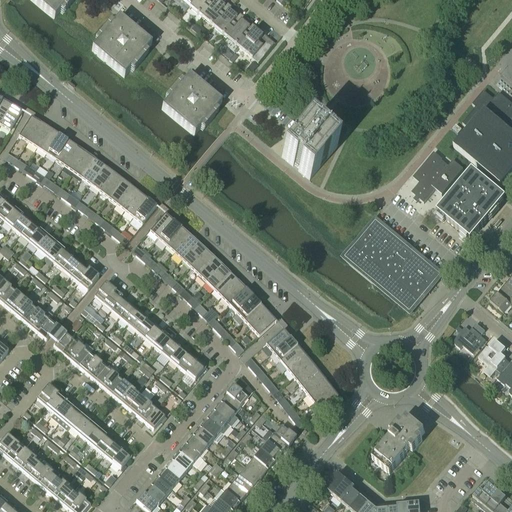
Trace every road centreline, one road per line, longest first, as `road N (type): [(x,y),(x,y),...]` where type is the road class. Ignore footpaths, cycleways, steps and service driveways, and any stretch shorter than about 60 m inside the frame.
road 1 (residential): [(316,308),(56,88)]
road 2 (residential): [(237,364),(143,275),(113,268),(103,240),(0,168)]
road 3 (residential): [(293,40),(245,99),(125,0)]
road 4 (residential): [(155,448),(69,378),(45,374)]
